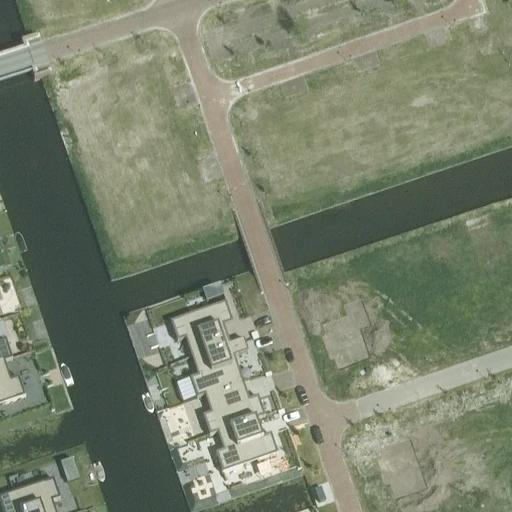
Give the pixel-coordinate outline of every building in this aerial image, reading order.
[(219,286),(202,292),(206,304),(223,298),(219,286)] [(401,302),(375,311),(389,351),(415,342),(401,302)] [(356,330),(367,326),(360,303),(347,308),(351,319),(325,328),(328,338),(325,339),(332,359),(336,358),(339,368),(366,359),(356,330)] [(220,305),(164,325),(173,344),(181,341),(186,358),(223,345),(217,327),(226,323),(220,305)] [(193,377),(185,380),(192,400),(202,397),(238,384),(229,359),(243,353),(239,340),(223,345),(186,358),(193,377)] [(0,364),(3,364),(12,361),(6,343),(0,344),(0,364)] [(0,407),(25,399),(18,380),(10,383),(3,364),(0,364),(0,407)] [(208,414),(199,417),(206,437),(214,433),(252,420),(261,417),(255,399),(244,403),(238,384),(202,397),(208,414)] [(459,428),(473,467),(473,469),(496,461),(481,419),(459,427),(459,428)] [(221,453),(210,457),(216,476),(275,456),(268,436),(258,440),(252,420),(214,433),(215,435),(221,453)] [(437,479),(473,467),(459,428),(435,436),(444,464),(433,468),(437,479)] [(394,480),(399,495),(426,485),(410,440),(384,450),(387,459),(383,460),(390,481),(394,480)] [(75,471),(64,475),(67,485),(79,480),(75,471)] [(53,511),(52,506),(59,503),(52,481),(6,497),(0,499),(0,511),(53,511)]
